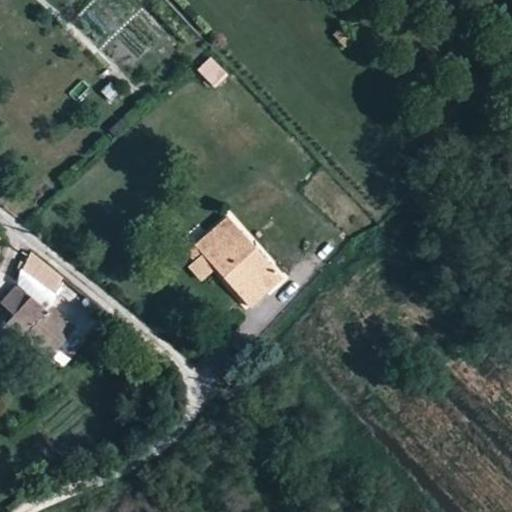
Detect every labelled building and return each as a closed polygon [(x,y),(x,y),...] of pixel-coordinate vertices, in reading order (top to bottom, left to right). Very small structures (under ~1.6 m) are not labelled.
[(228,78),(210,60),(197,72),(215,91),(228,78)] [(216,269),(251,307),(284,277),(227,215),(188,252),(198,263),(204,257),(216,269)] [(188,252),(182,258),(204,281),(216,269),(204,257),(198,263),(188,252)] [(27,298),(4,325),(61,374),(87,342),(49,310),(45,314),(27,298)] [(180,472),(155,494),(165,507),(191,484),(180,472)]
